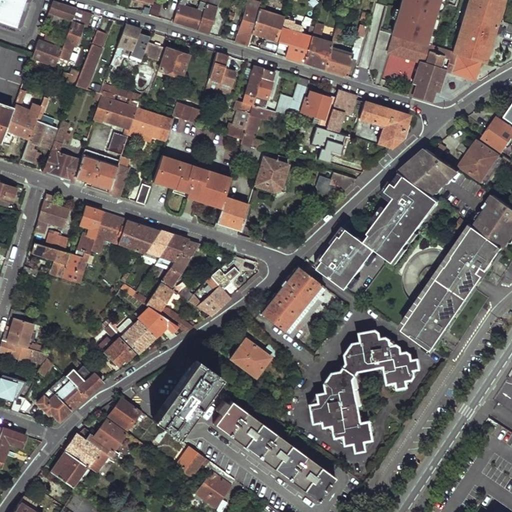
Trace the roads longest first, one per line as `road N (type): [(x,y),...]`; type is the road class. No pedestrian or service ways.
road 1 (residential): [(440,122),(421,106),(91,0)]
road 2 (residential): [(60,434),(89,404),(216,320),(288,259)]
road 3 (residential): [(288,259),(37,178)]
road 4 (tertiary): [(397,511),(511,340)]
road 5 (residential): [(288,259),(440,122)]
road 6 (residential): [(37,178),(0,306)]
